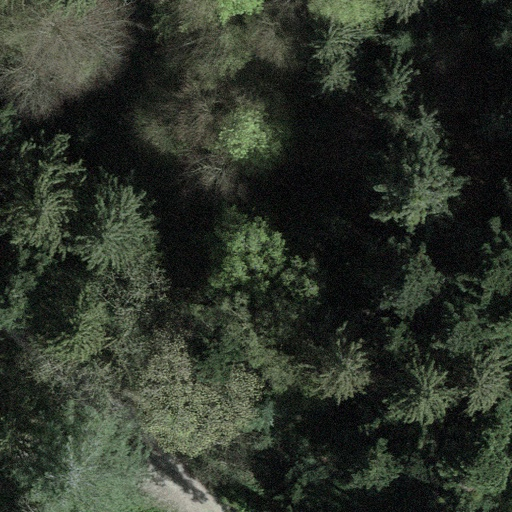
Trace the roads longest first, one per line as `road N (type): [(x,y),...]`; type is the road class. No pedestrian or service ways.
road 1 (track): [(0,242),(216,511)]
road 2 (track): [(0,460),(194,491)]
